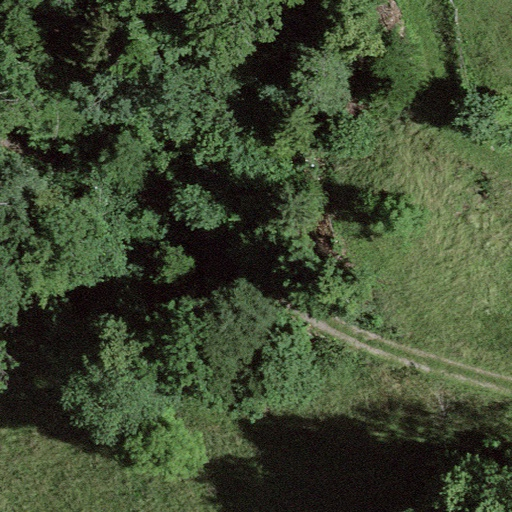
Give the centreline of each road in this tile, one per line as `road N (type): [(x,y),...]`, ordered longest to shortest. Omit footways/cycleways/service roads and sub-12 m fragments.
road 1 (track): [(0,149),(163,203),(307,312),(511,382)]
road 2 (track): [(0,311),(87,335),(152,389),(374,462),(511,477)]
road 3 (track): [(409,0),(436,88),(492,160),(511,165)]
